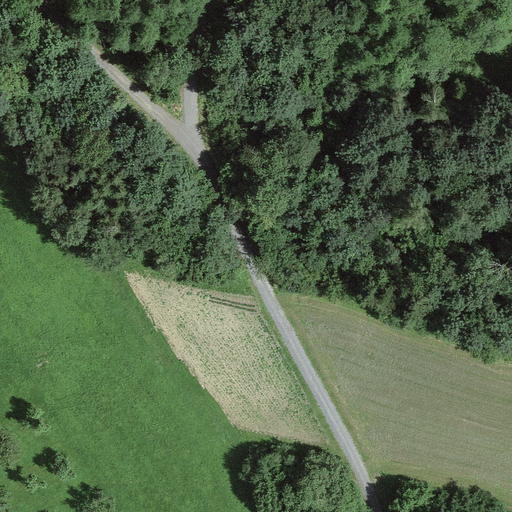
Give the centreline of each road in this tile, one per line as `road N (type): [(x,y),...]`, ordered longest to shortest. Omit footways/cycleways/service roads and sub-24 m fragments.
road 1 (track): [(376,511),(197,150)]
road 2 (track): [(197,150),(40,0)]
road 3 (track): [(197,150),(190,107),(209,0)]
